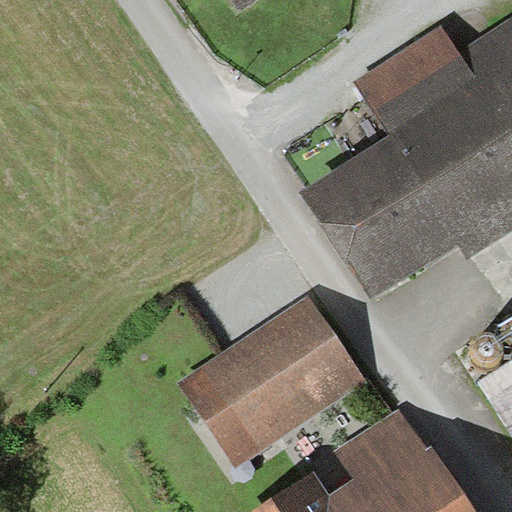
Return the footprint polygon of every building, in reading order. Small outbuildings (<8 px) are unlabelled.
[(236,0),(248,15),(269,0),(236,0)] [(511,241),(511,26),(464,62),(444,29),(360,89),(395,138),(315,196),(377,303),(457,252),(471,268),(511,241)] [(177,387),(239,475),(360,389),(298,301),(177,387)] [(511,370),(485,388),(511,430),(511,370)] [(269,511),(469,511),(430,454),(427,456),(399,415),(338,456),(357,484),(330,502),(316,481),(269,511)]
